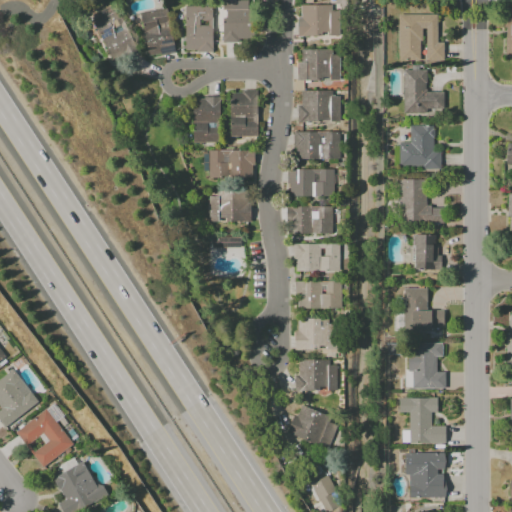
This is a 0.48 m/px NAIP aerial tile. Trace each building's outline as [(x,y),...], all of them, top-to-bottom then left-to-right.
[(222,40),(250,40),(250,0),(222,0),(222,10),(222,40)] [(333,5),(298,5),(298,36),(333,36),(333,5)] [(184,6),(185,52),(212,51),(211,6),(184,6)] [(139,12),(147,56),(174,52),(169,24),(167,25),(164,8),(139,12)] [(135,51),(116,11),(93,22),(112,62),(135,51)] [(397,14),(397,60),(422,60),(422,62),(442,62),(443,43),(436,43),(436,15),(397,14)] [(300,50),(300,60),(296,60),(296,81),(339,81),(338,55),(331,55),(331,49),(300,50)] [(402,70),(402,113),(443,113),(442,92),(425,92),(425,70),(402,70)] [(298,122),(338,122),(339,95),(329,95),(329,91),(298,90),(298,122)] [(229,136),(256,136),(256,92),(229,91),(229,136)] [(192,142),(219,142),(218,97),(191,97),(192,142)] [(398,168),(439,168),(439,151),(433,151),(433,126),(409,126),(409,142),(398,142),(398,168)] [(293,159),(339,159),(338,131),(293,132),(293,159)] [(208,178),(253,178),(252,150),(207,150),(208,178)] [(287,196),(341,196),(341,170),(288,169),(287,196)] [(425,180),(399,179),(398,221),(442,222),(442,207),(425,207),(425,180)] [(208,222),(249,221),(248,190),(215,191),(215,196),(207,196),(208,222)] [(332,207),(286,206),(285,233),(331,234),(332,207)] [(412,269),(436,270),(437,235),(412,234),(412,269)] [(240,248),(239,236),(211,237),(211,249),(240,248)] [(345,258),(345,243),(293,244),(294,272),(339,271),(339,259),(345,258)] [(340,281),(294,281),(295,309),(340,308),(340,281)] [(426,288),(403,288),(402,331),(442,332),(442,311),(426,310),(426,288)] [(324,318),(294,319),(295,350),(325,349),(324,318)] [(441,343),(406,343),(405,388),(444,389),(444,372),(435,372),(436,357),(441,357),(441,343)] [(336,390),(335,365),(328,365),(328,359),(297,360),(297,374),(293,374),(294,391),(327,390),(327,391),(336,390)] [(0,378),(0,422),(4,428),(37,403),(13,369),(0,378)] [(444,426),(430,426),(430,413),(436,413),(436,398),(398,398),(398,413),(408,412),(408,443),(444,443),(444,426)] [(287,434),(316,444),(327,415),(297,405),(287,434)] [(42,468),(72,444),(44,409),(14,433),(42,468)] [(323,440),(330,443),(336,428),(325,423),(319,440),(322,441),(323,440)] [(403,453),(404,474),(408,474),(408,498),(444,497),(443,471),(445,471),(444,452),(403,453)] [(52,478),(63,500),(58,503),(63,511),(75,511),(103,497),(83,460),(52,478)] [(326,511),(341,505),(327,475),(310,483),(323,511),(326,511)]
